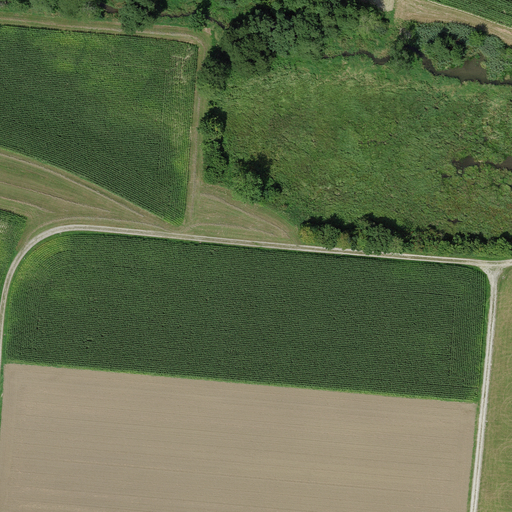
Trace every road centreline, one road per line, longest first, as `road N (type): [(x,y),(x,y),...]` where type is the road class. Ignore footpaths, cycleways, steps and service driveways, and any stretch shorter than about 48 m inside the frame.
road 1 (track): [(511,262),(64,228),(31,242),(12,269),(0,344)]
road 2 (track): [(472,511),(498,263)]
